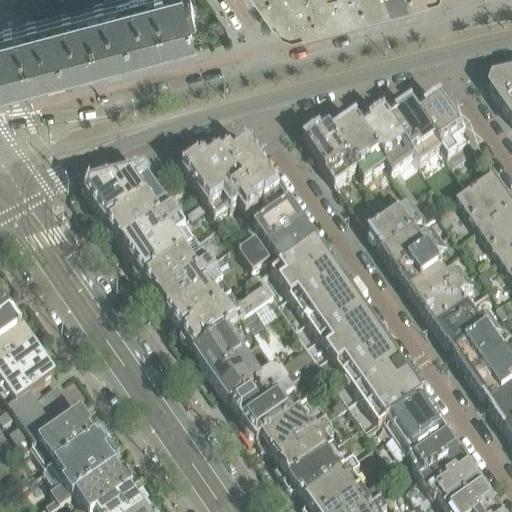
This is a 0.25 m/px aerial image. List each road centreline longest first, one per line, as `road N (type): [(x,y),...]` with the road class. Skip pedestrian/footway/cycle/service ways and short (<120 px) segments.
road 1 (residential): [(258,110),(511,493)]
road 2 (secondary): [(223,511),(5,196)]
road 3 (residential): [(270,70),(135,107),(0,124)]
road 4 (residential): [(5,196),(131,141),(258,110)]
road 5 (residential): [(482,18),(270,70)]
road 6 (residential): [(258,110),(444,60)]
road 7 (residential): [(511,168),(444,60)]
